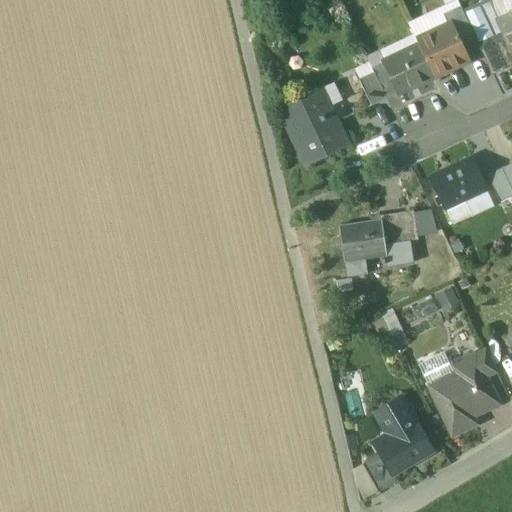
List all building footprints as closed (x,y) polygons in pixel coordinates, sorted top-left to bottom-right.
[(460,7),(443,15),(448,26),(450,25),(460,47),(476,39),(460,7)] [(511,9),(508,12),(509,13),(497,19),(506,39),(511,52),(511,9)] [(448,26),(417,41),(419,45),(434,76),(467,60),(460,47),(450,25),(448,26)] [(511,52),(506,39),(481,50),(492,75),(511,65),(511,52)] [(419,45),(383,62),(398,93),(434,76),(419,45)] [(398,93),(383,62),(371,67),(374,73),(386,98),(398,93)] [(386,98),(374,73),(359,80),(371,105),(386,98)] [(331,122),(316,90),(279,107),(306,165),(346,146),(334,121),(331,122)] [(471,157),(430,176),(445,208),(486,189),(471,157)] [(511,162),(501,168),(511,191),(511,162)] [(511,195),(511,191),(501,168),(487,174),(500,201),(511,195)] [(414,210),(380,215),(380,220),(383,240),(418,235),(414,210)] [(380,220),(340,225),(348,276),(367,273),(365,259),(386,256),(387,266),(412,262),(409,241),(384,245),(383,240),(380,220)] [(497,370),(486,348),(475,353),(486,375),(497,370)] [(475,352),(451,364),(455,372),(440,379),(448,395),(436,400),(452,435),(476,424),(472,417),(500,403),(486,375),(475,353),(475,352)] [(443,353),(418,365),(436,400),(448,395),(440,379),(455,372),(451,364),(449,364),(443,353)] [(432,450),(401,397),(374,413),(387,434),(373,442),(380,453),(392,474),(432,450)] [(380,453),(362,464),(374,484),(392,474),(380,453)] [(381,507),(392,500),(381,481),(374,484),(369,487),(381,507)]
